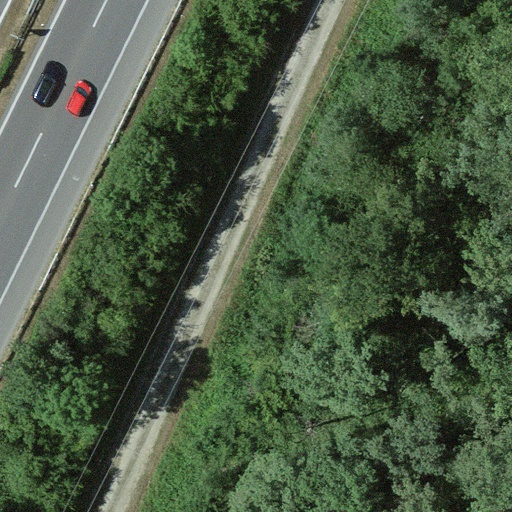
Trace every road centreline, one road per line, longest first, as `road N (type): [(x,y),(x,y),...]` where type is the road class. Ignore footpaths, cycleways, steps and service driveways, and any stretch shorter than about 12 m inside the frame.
road 1 (track): [(112,511),(328,0)]
road 2 (motorway): [(0,219),(107,0)]
